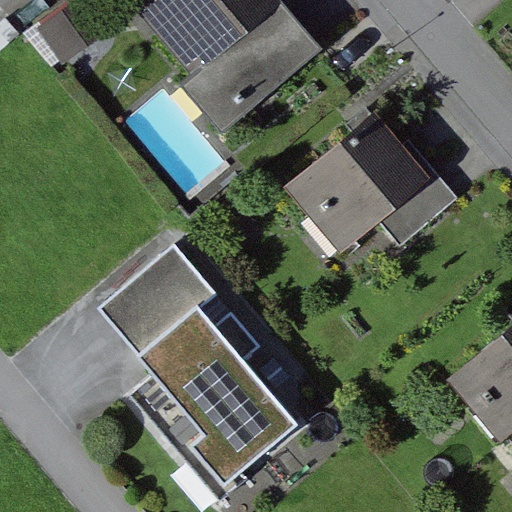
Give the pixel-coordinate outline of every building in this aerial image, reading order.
[(307,45),(269,0),(154,0),(135,16),(220,118),(307,45)] [(277,188),(335,258),(422,185),(364,116),(277,188)] [(235,465),(305,403),(158,237),(88,298),(235,465)] [(511,322),(442,379),(496,445),(511,431),(511,322)] [(511,461),(497,474),(511,492),(511,461)]
